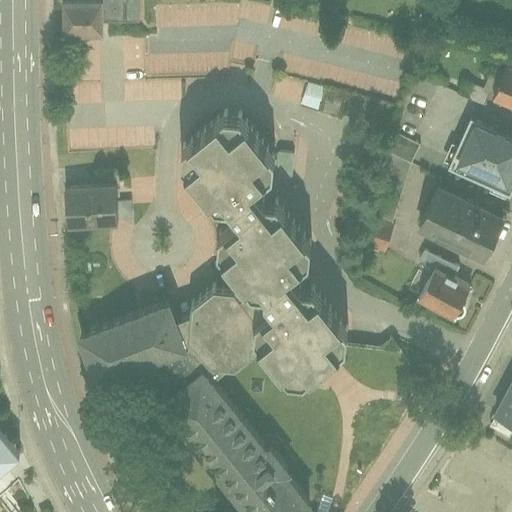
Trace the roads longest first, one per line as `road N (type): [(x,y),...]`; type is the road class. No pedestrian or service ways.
road 1 (tertiary): [(23,273),(13,0)]
road 2 (tertiary): [(97,511),(49,402),(23,273)]
road 3 (residential): [(392,511),(511,295)]
